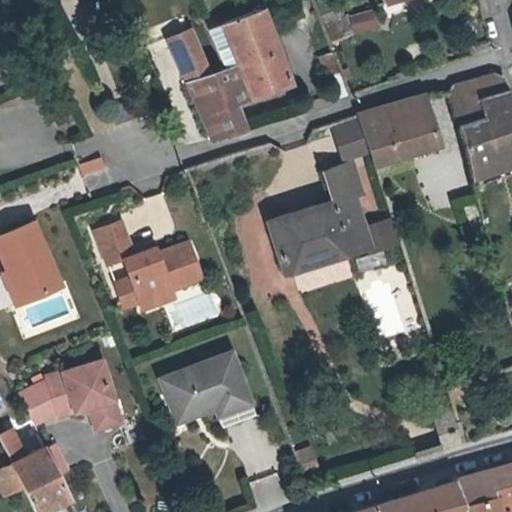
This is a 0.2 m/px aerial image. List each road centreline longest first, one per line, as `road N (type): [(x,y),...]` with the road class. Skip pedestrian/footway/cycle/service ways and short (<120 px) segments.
road 1 (residential): [(131,169),(511,49)]
road 2 (residential): [(296,511),(511,441)]
